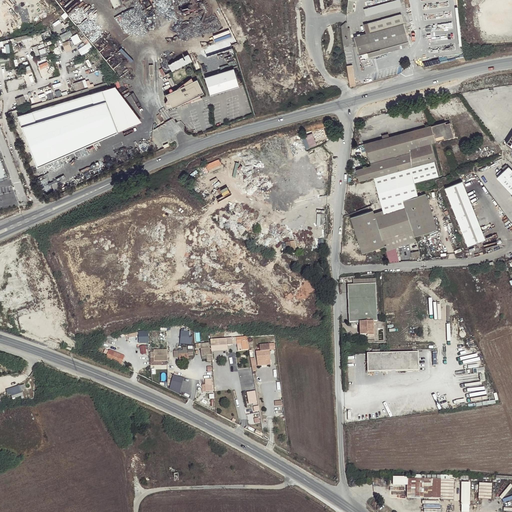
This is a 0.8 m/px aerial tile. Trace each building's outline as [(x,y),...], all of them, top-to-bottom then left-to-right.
[(402,6),(400,2),(399,0),(394,0),(364,9),(365,16),(402,6)] [(401,13),(363,24),(366,34),(354,37),(359,54),(367,52),(368,57),(410,46),(401,13)] [(341,26),(344,46),(352,45),(350,27),(346,27),(346,21),(341,26)] [(71,36),(74,44),(81,40),(77,33),(71,36)] [(169,66),(172,72),(192,61),(188,55),(169,66)] [(347,65),(351,87),(356,85),(352,65),(347,65)] [(234,66),(205,75),(211,93),(240,85),(234,66)] [(192,77),(176,89),(194,81),(192,77)] [(75,90),(87,86),(85,79),(73,83),(75,90)] [(204,93),(198,79),(194,81),(176,89),(166,94),(168,98),(166,103),(171,104),(173,108),(183,103),(188,101),(186,97),(190,95),(192,99),(200,95),(204,93)] [(33,111),(18,116),(37,171),(118,134),(142,124),(115,88),(33,111)] [(188,101),(183,103),(202,97),(200,95),(192,99),(188,101)] [(15,100),(19,109),(27,106),(24,97),(15,100)] [(411,131),(407,132),(410,148),(430,143),(434,142),(436,141),(454,137),(450,123),(445,124),(445,122),(411,131)] [(302,139),(290,144),(293,153),(317,143),(313,132),(301,137),(302,139)] [(373,177),(411,166),(410,148),(407,132),(389,137),(382,139),(364,144),(366,149),(369,159),(370,166),(356,169),(359,181),(373,177)] [(414,183),(439,175),(430,143),(410,148),(411,166),(414,183)] [(0,154),(0,177),(8,176),(0,154)] [(411,166),(373,177),(383,210),(384,214),(405,207),(403,200),(418,195),(414,183),(411,166)] [(511,170),(509,167),(497,178),(511,193),(511,170)] [(485,239),(462,181),(445,188),(468,246),(485,239)] [(418,195),(403,200),(405,207),(384,214),(375,217),(374,213),(373,210),(351,217),(362,253),(384,246),(385,250),(396,247),(416,240),(415,236),(437,229),(426,193),(418,195)] [(285,241),(286,249),(302,248),(301,240),(285,241)] [(396,247),(385,250),(389,262),(399,262),(396,247)] [(353,285),(348,285),(348,292),(349,322),(359,322),(360,327),(362,327),(362,335),(373,334),(373,321),(377,321),(375,279),(353,279),(353,285)] [(148,343),(148,330),(139,330),(139,343),(148,343)] [(189,336),(189,330),(180,330),(180,344),(192,344),(192,336),(189,336)] [(248,344),(247,336),(236,337),(237,344),(241,344),(242,350),(248,349),(248,348),(248,344)] [(232,337),(210,340),(211,346),(219,345),(232,344),(232,337)] [(209,344),(201,345),(202,355),(210,355),(209,344)] [(269,351),(271,350),(271,345),(261,346),(262,351),(255,352),(256,361),(265,360),(270,360),(269,351)] [(182,350),(181,350),(178,350),(179,357),(179,359),(188,358),(187,350),(186,347),(182,347),(182,350)] [(121,364),(124,358),(109,351),(106,357),(121,364)] [(167,352),(154,352),(154,354),(151,354),(151,365),(163,365),(162,361),(168,361),(167,352)] [(419,370),(418,352),(367,353),(367,372),(419,370)] [(179,392),(184,377),(173,374),(168,389),(179,392)] [(204,391),(212,391),(211,378),(204,378),(204,391)] [(11,398),(23,396),(22,390),(25,389),(24,384),(6,388),(7,394),(10,394),(11,398)] [(255,391),(246,392),(248,404),(257,403),(255,391)] [(440,498),(440,479),(407,479),(407,498),(440,498)] [(460,482),(461,511),(469,511),(469,482),(460,482)] [(491,499),(491,483),(478,483),(478,498),(491,499)]
